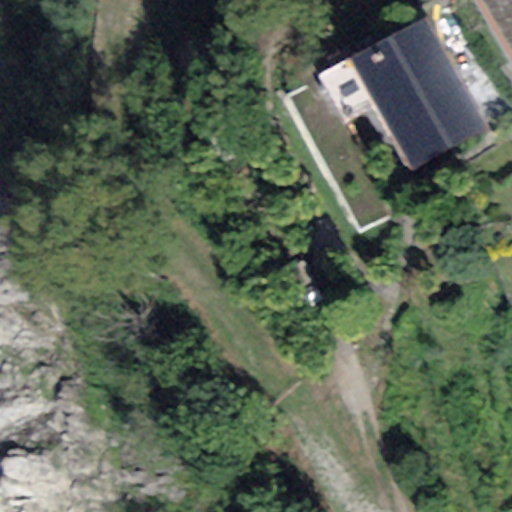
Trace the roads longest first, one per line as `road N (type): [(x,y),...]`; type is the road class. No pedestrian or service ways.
road 1 (track): [(380,511),(206,288),(151,197),(118,121),(107,64),(114,0)]
road 2 (track): [(391,511),(358,381)]
